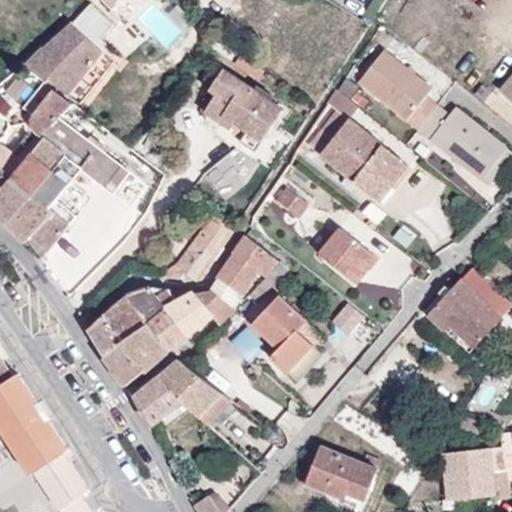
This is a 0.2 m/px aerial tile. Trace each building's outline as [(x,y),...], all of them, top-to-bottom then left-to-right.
[(41,72),(68,94),(103,51),(97,46),(116,28),(93,5),(75,24),(46,49),(45,48),(27,65),(39,75),(41,72)] [(420,126),(439,100),(427,91),(433,81),(383,42),(356,74),(420,126)] [(115,60),(103,51),(68,94),(81,104),(115,60)] [(511,64),(498,78),(511,90),(511,64)] [(249,130),(264,141),(285,109),(227,68),(214,89),(221,95),(209,112),(226,124),(230,117),(249,130)] [(130,173),(59,119),(73,105),(54,90),(34,116),(32,123),(34,127),(14,153),(0,142),(0,167),(13,178),(0,191),(0,214),(8,223),(34,195),(51,209),(84,167),(116,191),(130,173)] [(453,111),(439,100),(420,126),(484,177),(510,145),(459,104),(453,111)] [(315,139),(327,149),(355,115),(342,104),(315,139)] [(355,115),(327,149),(378,191),(388,179),(396,183),(413,163),(355,115)] [(256,153),(264,141),(249,130),(240,143),(256,153)] [(511,156),(511,146),(510,145),(484,177),(491,183),(511,156)] [(0,191),(13,178),(0,167),(0,191)] [(388,179),(378,191),(384,197),(396,183),(388,179)] [(285,203),(308,222),(318,208),(295,191),(285,203)] [(42,261),(70,225),(51,209),(34,195),(8,223),(27,242),(42,261)] [(166,269),(153,276),(175,277),(179,269),(190,277),(197,277),(230,223),(207,209),(197,222),(172,264),(166,269)] [(331,256),(363,282),(384,256),(351,231),(331,256)] [(286,257),(252,234),(220,288),(246,311),(266,274),(272,276),(286,257)] [(384,256),(363,282),(368,285),(389,260),(384,256)] [(451,322),(473,342),(499,314),(461,279),(428,312),(445,328),(451,322)] [(189,305),(181,311),(199,335),(224,315),(232,323),(246,311),(220,288),(211,293),(179,291),(189,305)] [(139,297),(136,299),(159,327),(181,311),(164,291),(151,292),(139,297)] [(172,291),(164,291),(181,311),(189,305),(179,291),(172,291)] [(280,359),(297,373),(320,344),(304,332),(313,321),(284,298),(262,325),(281,343),(287,348),(284,353),(280,359)] [(136,299),(97,327),(98,329),(115,358),(116,358),(137,343),(159,327),(136,299)] [(181,311),(159,327),(178,351),(199,335),(181,311)] [(257,355),(270,334),(249,321),(236,342),(257,355)] [(159,327),(137,343),(157,368),(178,351),(159,327)] [(0,459),(7,455),(0,444),(0,439),(12,432),(37,471),(44,467),(73,511),(85,511),(104,500),(95,488),(98,486),(74,450),(78,447),(27,372),(22,373),(0,340),(0,416),(1,418),(0,419),(0,459)] [(137,343),(116,358),(137,383),(157,368),(137,343)] [(278,347),(284,353),(287,348),(281,343),(278,347)] [(320,344),(297,373),(307,381),(330,353),(320,344)] [(193,362),(171,378),(194,400),(203,409),(208,413),(234,393),(193,362)] [(171,378),(146,396),(146,397),(161,425),(194,400),(171,378)] [(234,393),(208,413),(217,422),(244,400),(234,393)] [(511,427),(501,429),(503,440),(504,452),(511,450),(511,427)] [(350,485),(369,491),(380,459),(325,439),(311,475),(348,488),(350,485)] [(504,452),(503,440),(444,448),(448,495),(494,491),(492,466),(505,464),(504,452)] [(222,491),(202,505),(206,511),(237,511),(244,504),(236,497),(229,502),(222,491)] [(104,500),(85,511),(102,511),(108,508),(104,500)]
